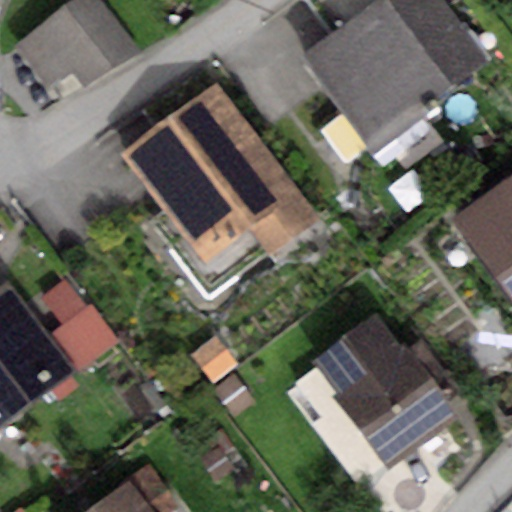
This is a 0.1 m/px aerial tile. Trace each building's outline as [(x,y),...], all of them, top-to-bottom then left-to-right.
[(99,0),(78,0),(18,46),(47,87),(71,72),(86,87),(143,54),(99,0)] [(375,0),(331,33),(300,55),(371,154),(426,114),(416,101),(479,55),(438,0),(375,0)] [(306,0),(331,33),(375,0),(306,0)] [(214,86),(123,156),(165,209),(149,221),(206,294),(264,249),(273,260),(321,222),(214,86)] [(511,177),(454,219),(511,299),(511,177)] [(64,281),(43,298),(64,325),(50,336),(77,371),(116,341),(90,307),(86,310),(64,281)] [(0,297),(0,428),(72,374),(18,303),(9,310),(0,297)] [(376,312),(308,360),(383,465),(453,415),(444,403),(456,394),(431,359),(417,369),(376,312)] [(215,337),(192,354),(212,382),(236,365),(215,337)] [(235,376),(214,390),(233,417),(254,403),(235,376)] [(218,446),(200,457),(217,484),(235,473),(218,446)] [(147,466),(86,511),(174,511),(179,508),(147,466)]
